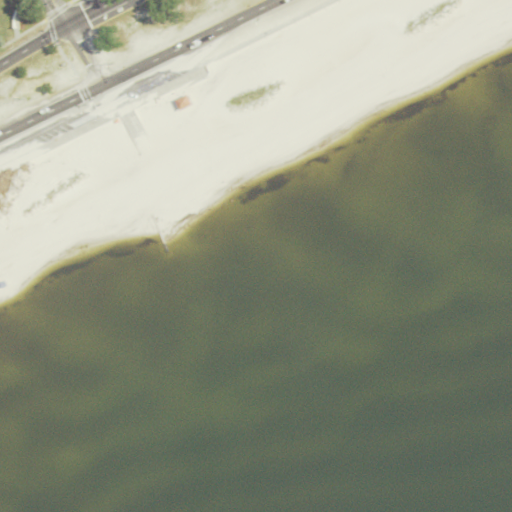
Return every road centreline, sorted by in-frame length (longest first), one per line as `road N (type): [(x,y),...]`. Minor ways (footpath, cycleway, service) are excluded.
road 1 (primary): [(0,133),(274,0)]
road 2 (primary): [(113,0),(0,64)]
